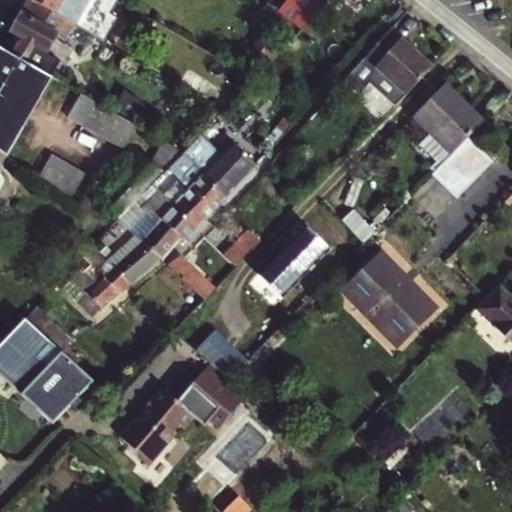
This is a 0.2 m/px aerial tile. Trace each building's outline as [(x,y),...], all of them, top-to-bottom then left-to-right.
[(9,52),(51,77),(59,62),(44,54),(55,34),(63,38),(71,24),(27,0),(10,32),(18,36),(9,52)] [(69,0),(87,10),(84,15),(104,26),(110,14),(107,12),(114,0),(69,0)] [(318,0),(290,0),(280,18),(300,29),(323,3),(318,0)] [(389,29),(364,57),(404,95),(431,67),(389,29)] [(263,32),(247,54),(261,62),(277,41),(263,32)] [(261,62),(267,65),(285,47),(277,41),(261,62)] [(0,151),(6,156),(27,119),(35,106),(51,77),(9,52),(0,47),(0,151)] [(235,67),(254,78),(267,65),(261,62),(247,54),(244,52),(235,67)] [(187,69),(178,84),(222,109),(231,94),(187,69)] [(466,137),(483,121),(444,83),(412,114),(430,132),(451,153),(466,137)] [(89,128),(101,135),(112,142),(124,149),(137,126),(125,119),(113,112),(102,106),(91,99),(80,93),(67,116),(78,123),(89,128)] [(451,153),(430,132),(417,145),(439,165),(451,153)] [(194,165),(226,197),(256,166),(232,143),(220,155),(199,136),(182,152),(181,153),(194,165)] [(466,137),(451,153),(439,165),(430,174),(455,198),(492,162),(466,137)] [(158,152),(148,163),(164,171),(174,161),(181,153),(182,152),(167,143),(158,152)] [(49,186),(58,192),(69,200),(86,177),(75,169),(65,162),(55,155),(38,179),(49,186)] [(99,201),(119,218),(151,185),(164,171),(148,163),(141,159),(99,201)] [(226,197),(194,165),(184,176),(193,184),(172,206),(197,230),(226,197)] [(430,174),(409,196),(434,220),(455,198),(430,174)] [(141,239),(160,259),(179,237),(184,243),(197,230),(172,206),(161,194),(144,211),(157,222),(141,239)] [(344,219),(365,240),(376,230),(354,209),(344,219)] [(304,225),(249,282),(274,306),(330,250),(304,225)] [(222,255),(235,268),(260,242),(247,230),(222,255)] [(111,268),(127,284),(160,259),(141,239),(136,235),(112,259),(116,263),(111,268)] [(92,247),(83,256),(91,264),(63,288),(92,315),(127,284),(111,268),(92,247)] [(371,318),(392,339),(397,344),(435,305),(430,301),(419,289),(392,263),(381,252),(343,290),(357,304),(371,318)] [(185,283),(192,290),(193,291),(203,301),(213,290),(204,281),(196,273),(187,265),(181,260),(178,257),(167,265),(177,275),(185,283)] [(511,340),(511,300),(498,286),(488,297),(478,307),(511,340)] [(191,312),(203,301),(193,291),(192,290),(181,301),(191,312)] [(35,308),(24,318),(59,350),(70,340),(35,308)] [(59,350),(24,318),(17,324),(0,344),(0,375),(51,423),(92,381),(59,350)] [(215,332),(196,351),(211,364),(228,379),(246,361),(215,332)] [(103,370),(70,340),(59,350),(92,381),(103,370)] [(150,410),(145,405),(119,434),(150,462),(176,432),(174,430),(179,425),(184,429),(194,418),(203,427),(209,421),(218,429),(248,396),(228,379),(211,364),(178,401),(162,386),(150,399),(155,404),(150,410)] [(243,370),(236,378),(250,391),(260,380),(252,372),(249,375),(243,370)] [(150,399),(145,405),(150,410),(155,404),(150,399)] [(406,430),(397,439),(409,449),(417,441),(406,430)] [(409,449),(397,439),(380,456),(392,467),(409,449)] [(97,463),(80,445),(72,453),(89,470),(97,463)] [(343,447),(328,462),(340,472),(354,457),(343,447)] [(98,511),(109,502),(101,495),(91,505),(97,511),(98,511)]
